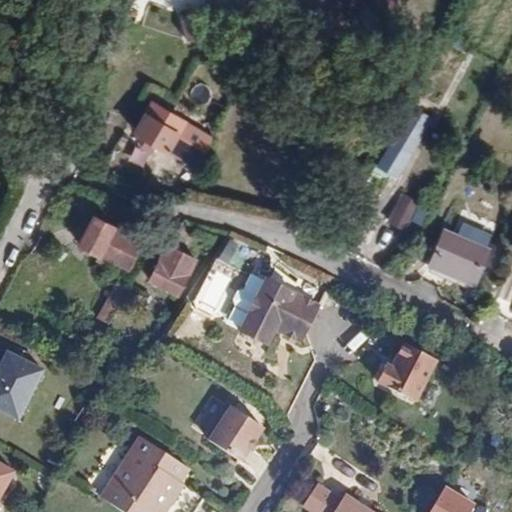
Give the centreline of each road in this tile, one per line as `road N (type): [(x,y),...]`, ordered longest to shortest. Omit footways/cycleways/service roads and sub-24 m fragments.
road 1 (residential): [(0,262),(57,168),(170,208),(228,216),(511,344)]
road 2 (residential): [(347,328),(302,437),(256,511)]
road 3 (track): [(57,168),(105,0)]
